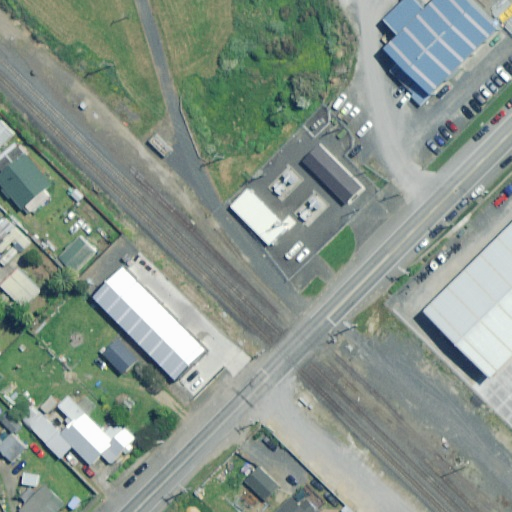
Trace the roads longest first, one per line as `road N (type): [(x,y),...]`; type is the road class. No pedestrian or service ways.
road 1 (residential): [(511,133),(327,316)]
road 2 (unknown): [(360,0),(370,59),(422,221)]
road 3 (residential): [(262,380),(130,511)]
